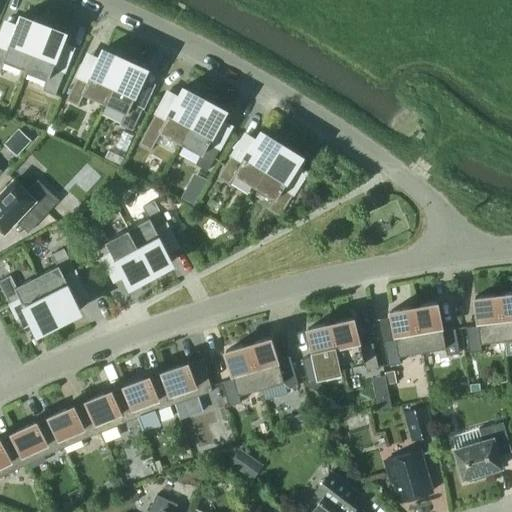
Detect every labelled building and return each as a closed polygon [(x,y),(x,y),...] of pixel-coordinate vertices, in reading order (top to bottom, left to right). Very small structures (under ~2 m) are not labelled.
[(21,19),(22,15),(21,14),(8,48),(0,45),(0,72),(4,61),(26,69),(44,23),(43,23),(41,27),(21,19)] [(65,71),(54,66),(67,32),(66,31),(64,36),(43,28),(45,24),(44,23),(26,69),(48,78),(43,90),(55,94),(65,71)] [(103,53),(105,48),(103,48),(88,81),(77,76),(66,99),(79,105),(84,93),(105,103),(126,58),(125,58),(123,62),(103,53)] [(133,102),(148,69),(147,68),(145,72),(125,63),(127,59),(126,58),(105,103),(126,113),(121,125),(133,130),(144,107),(133,102)] [(162,131),(182,142),(206,98),(204,98),(202,102),(183,92),(185,87),(184,86),(166,119),(156,113),(140,143),(151,150),(162,131)] [(202,153),(196,164),(208,170),(220,148),(210,142),(227,110),(226,109),(223,114),(204,103),(206,99),(206,98),(182,142),(202,153)] [(55,134),(58,126),(51,123),(47,131),(55,134)] [(31,140),(20,130),(9,142),(20,153),(31,140)] [(236,173),(256,185),(282,143),(281,142),(279,147),(260,135),(263,131),(261,130),(242,161),(232,155),(218,177),(230,184),(236,173)] [(121,165),(134,136),(124,131),(121,135),(116,133),(111,143),(117,146),(114,152),(108,150),(105,157),(121,165)] [(276,197),(269,208),(280,215),(294,194),(284,187),(303,156),(302,155),(299,159),(280,148),(283,144),(282,143),(256,185),(276,197)] [(0,226),(5,231),(27,207),(40,220),(59,200),(38,179),(27,191),(15,180),(0,195),(0,226)] [(195,204),(201,194),(191,188),(184,198),(195,204)] [(153,272),(150,268),(170,257),(172,261),(174,261),(156,228),(167,223),(155,200),(143,206),(149,218),(128,229),(152,272),(153,272)] [(131,283),(129,279),(149,269),(151,273),(152,272),(128,229),(108,239),(102,228),(90,235),(102,257),(113,252),(130,284),(131,283)] [(60,319),(58,315),(78,305),(80,309),(82,309),(65,276),(76,271),(64,248),(52,254),(58,265),(37,276),(60,320),(60,319)] [(21,298),(38,331),(39,330),(37,326),(57,316),(59,320),(60,320),(37,276),(17,286),(11,275),(0,280),(0,283),(10,304),(21,298)] [(511,292),(499,294),(504,339),(505,339),(507,352),(511,351),(511,292)] [(481,342),(504,339),(499,294),(475,296),(478,325),(466,326),(469,351),(482,350),(481,342)] [(438,302),(415,306),(423,351),(446,347),(447,354),(460,352),(456,328),(443,330),(438,302)] [(399,355),(423,351),(415,306),(391,310),(396,338),(384,340),(388,365),(401,362),(399,355)] [(355,317),(331,322),(342,367),(365,362),(366,369),(379,366),(373,342),(361,345),(355,317)] [(319,372),(342,367),(331,322),(308,328),(314,355),(303,358),(308,383),(320,380),(319,372)] [(272,337),(249,343),(261,387),(285,381),(287,388),(299,385),(292,361),(280,364),(272,337)] [(239,394),(261,387),(249,343),(226,350),(234,377),(222,381),(229,405),(241,401),(239,394)] [(163,371),(174,403),(213,390),(203,358),(190,363),(189,362),(163,371)] [(388,383),(396,382),(394,370),(386,371),(388,383)] [(125,384),(125,385),(137,417),(174,403),(163,371),(151,376),(151,375),(125,384)] [(459,397),(470,395),(469,383),(457,385),(459,397)] [(88,399),(88,400),(100,431),(137,417),(125,385),(114,390),(113,389),(88,399)] [(50,415),(51,416),(64,447),(100,431),(88,400),(76,405),(76,404),(50,415)] [(404,411),(412,439),(436,433),(427,404),(404,411)] [(301,426),(312,423),(309,411),(298,414),(301,426)] [(64,447),(51,416),(39,421),(39,420),(13,432),(14,433),(28,463),(64,447)] [(490,428),(452,439),(463,477),(502,466),(498,454),(511,450),(503,421),(489,425),(490,428)] [(2,437),(0,438),(0,476),(28,463),(14,433),(2,438),(2,437)] [(395,480),(401,500),(432,491),(419,449),(385,459),(392,481),(395,480)] [(231,462),(251,476),(257,467),(237,453),(231,462)] [(353,500),(359,492),(363,496),(364,495),(332,471),(316,491),(324,497),(312,511),(363,511),(355,506),(355,502),(353,500)] [(107,484),(112,495),(123,489),(119,479),(107,484)] [(125,504),(138,498),(133,486),(119,492),(125,504)] [(173,511),(178,503),(157,494),(148,511),(173,511)]
